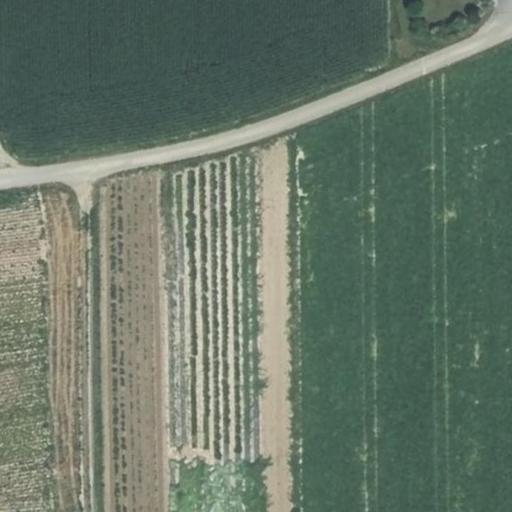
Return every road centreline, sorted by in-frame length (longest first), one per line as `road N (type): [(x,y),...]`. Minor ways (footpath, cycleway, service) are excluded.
road 1 (track): [(0,185),(218,146),(511,32)]
road 2 (track): [(85,174),(94,511)]
